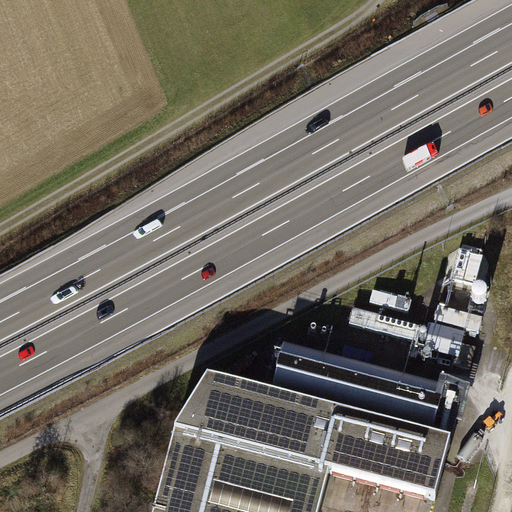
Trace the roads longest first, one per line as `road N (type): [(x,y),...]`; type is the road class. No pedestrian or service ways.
road 1 (motorway): [(511,43),(0,323)]
road 2 (motorway): [(0,376),(511,98)]
road 3 (track): [(511,197),(90,416),(93,457),(82,511)]
road 4 (track): [(371,0),(358,19),(0,232)]
